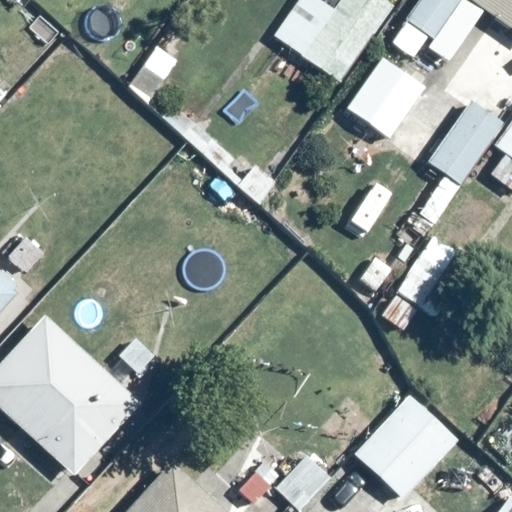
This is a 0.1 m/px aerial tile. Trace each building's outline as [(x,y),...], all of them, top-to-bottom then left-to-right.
[(114,40),(138,0),(77,0),(69,13),(114,40)] [(391,3),(386,0),(338,0),(333,8),(321,0),(286,0),(265,31),(338,81),(391,3)] [(448,65),(488,9),(511,25),(511,0),(412,0),(384,41),(415,63),(425,49),(448,65)] [(511,107),(511,65),(487,48),(455,96),(460,99),(422,156),(462,182),(511,107)] [(426,85),(380,52),(342,103),(388,137),(426,85)] [(484,172),(511,192),(511,119),(492,147),(499,152),(484,172)] [(393,191),(368,175),(336,226),(361,241),(393,191)] [(427,234),(458,188),(442,176),(434,188),(424,181),(401,216),(427,234)] [(435,316),(453,287),(445,283),(463,255),(429,234),(379,313),(403,328),(418,305),(435,316)] [(0,308),(15,292),(0,278),(0,308)] [(138,400),(44,315),(0,363),(0,403),(75,471),(138,400)] [(511,511),(511,486),(487,511),(423,511),(406,496),(460,438),(412,393),(354,454),(398,495),(382,511),(380,511),(370,502),(361,511),(511,511)] [(507,462),(511,456),(511,411),(505,406),(479,441),(507,462)] [(291,511),(328,473),(304,451),(267,489),(291,511)] [(227,511),(171,461),(124,511),(227,511)]
